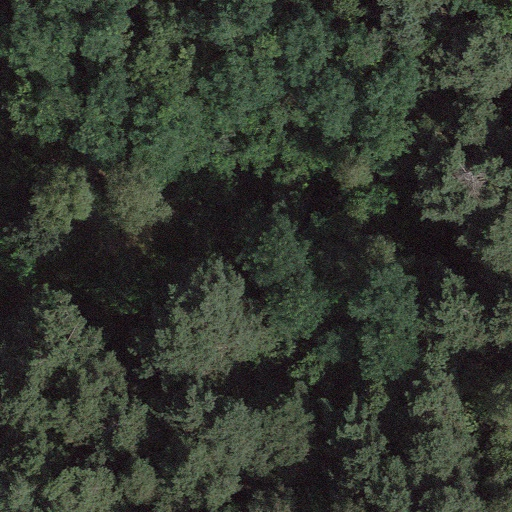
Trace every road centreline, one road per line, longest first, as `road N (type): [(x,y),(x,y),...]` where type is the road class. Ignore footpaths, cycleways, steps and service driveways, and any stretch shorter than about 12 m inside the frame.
road 1 (track): [(0,280),(55,228),(215,166)]
road 2 (track): [(0,101),(58,127),(215,166)]
